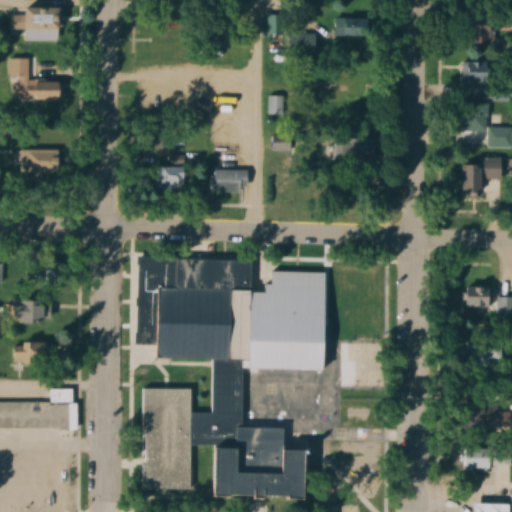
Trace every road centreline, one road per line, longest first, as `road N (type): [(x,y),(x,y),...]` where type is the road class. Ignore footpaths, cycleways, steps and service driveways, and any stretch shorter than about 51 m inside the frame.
road 1 (residential): [(511,243),(0,231)]
road 2 (residential): [(412,511),(414,0)]
road 3 (residential): [(109,511),(111,0)]
